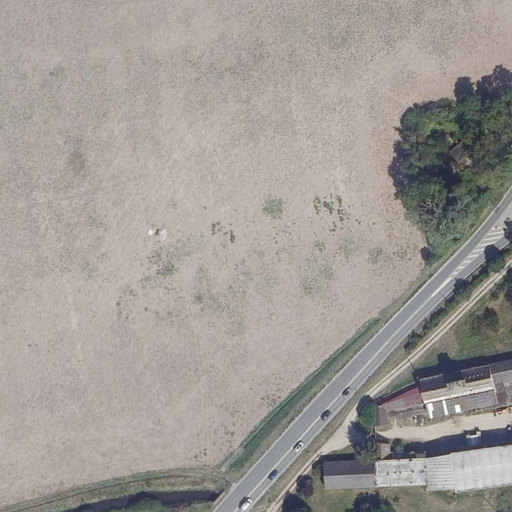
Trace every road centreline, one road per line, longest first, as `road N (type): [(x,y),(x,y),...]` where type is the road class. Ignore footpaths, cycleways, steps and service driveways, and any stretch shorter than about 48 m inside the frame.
road 1 (track): [(511,262),(369,399),(274,511)]
road 2 (primary): [(401,324),(229,511)]
road 3 (primary): [(511,194),(401,324)]
road 4 (primary): [(401,324),(511,232)]
